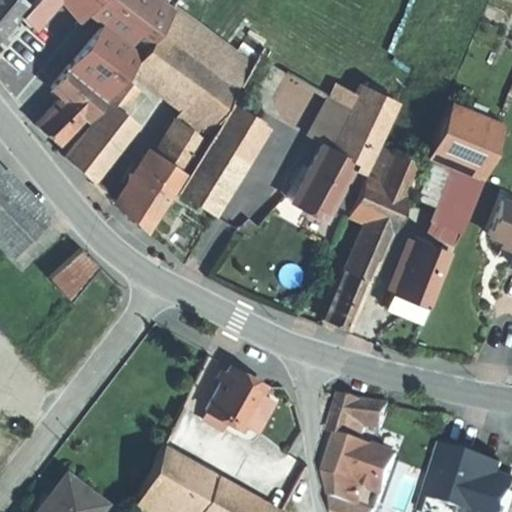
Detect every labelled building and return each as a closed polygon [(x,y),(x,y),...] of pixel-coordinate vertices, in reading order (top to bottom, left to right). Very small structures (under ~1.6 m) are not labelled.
[(14,0),(0,0),(0,36),(19,15),(24,8),(14,0)] [(14,0),(24,8),(31,0),(14,0)] [(31,0),(24,8),(19,15),(31,26),(52,0),(31,0)] [(96,0),(70,0),(72,3),(83,16),(87,13),(96,0)] [(96,0),(87,13),(101,24),(119,0),(96,0)] [(154,0),(119,0),(101,24),(139,53),(158,27),(170,11),(154,0)] [(157,0),(170,9),(176,0),(157,0)] [(99,25),(69,63),(106,95),(120,77),(129,65),(137,55),(99,25)] [(137,55),(129,65),(181,105),(209,126),(235,85),(158,27),(139,53),(137,55)] [(81,74),(68,64),(51,86),(61,95),(81,74)] [(105,95),(81,74),(61,95),(84,115),(87,118),(105,95)] [(107,102),(64,156),(84,175),(129,118),(118,110),(131,94),(135,89),(120,77),(106,95),(103,99),(107,102)] [(355,96),(334,84),(307,136),(321,143),(336,151),(345,135),(337,131),(355,96)] [(397,104),(361,85),(355,96),(337,131),(345,135),(373,150),(397,104)] [(84,115),(61,95),(35,123),(57,143),(72,128),(84,115)] [(181,176),(172,189),(202,208),(258,120),(228,101),(181,176)] [(503,126),(447,102),(435,131),(427,148),(439,154),(456,161),(483,172),(491,155),(503,126)] [(181,105),(150,153),(181,173),(209,126),(181,105)] [(84,115),(72,128),(77,131),(87,118),(84,115)] [(345,135),(336,151),(354,160),(350,167),(361,173),(373,150),(345,135)] [(336,151),(321,143),(306,171),(291,200),(324,217),(333,199),(345,206),(354,187),(343,181),(350,167),(354,160),(336,151)] [(388,150),(377,146),(364,175),(375,180),(388,150)] [(419,163),(388,150),(375,180),(406,193),(419,163)] [(150,153),(147,151),(134,171),(125,186),(113,204),(129,217),(144,230),(181,173),(150,153)] [(456,161),(439,154),(422,193),(439,201),(456,161)] [(483,172),(456,161),(439,201),(466,212),(483,172)] [(129,167),(119,182),(125,186),(134,171),(129,167)] [(0,173),(0,246),(10,257),(46,222),(17,192),(0,173)] [(364,175),(347,212),(365,220),(390,231),(407,194),(406,193),(375,180),(364,175)] [(511,204),(501,200),(487,235),(504,242),(506,237),(509,238),(511,241),(511,256),(509,264),(511,265),(511,204)] [(439,201),(430,221),(448,228),(444,239),(453,243),(466,212),(439,201)] [(390,231),(365,220),(353,248),(378,259),(390,231)] [(430,221),(426,232),(444,239),(448,228),(430,221)] [(506,237),(504,242),(503,246),(508,249),(511,249),(511,241),(509,238),(506,237)] [(447,254),(413,239),(392,290),(427,304),(447,254)] [(378,259),(353,248),(344,269),(368,279),(370,279),(378,259)] [(78,249),(46,280),(68,302),(99,271),(78,249)] [(368,279),(344,269),(333,295),(323,317),(337,323),(347,327),(368,279)] [(427,304),(392,290),(386,304),(402,311),(421,318),(427,304)] [(337,323),(323,317),(320,324),(334,329),(337,323)] [(242,378),(226,369),(202,412),(239,433),(242,428),(260,397),(263,390),(242,378)] [(366,402),(343,395),(332,433),(341,436),(362,443),(368,427),(384,429),(391,405),(366,402)] [(271,404),(260,397),(242,428),(253,435),(271,404)] [(362,443),(341,436),(332,461),(335,462),(367,473),(362,485),(362,507),(376,511),(377,511),(399,456),(362,443)] [(447,442),(423,511),(511,511),(511,484),(502,481),(507,468),(489,461),(488,462),(483,460),(485,455),(471,450),(447,442)] [(194,511),(209,485),(158,455),(131,501),(149,511),(194,511)] [(367,473),(335,462),(334,498),(337,511),(376,511),(362,507),(362,485),(367,473)] [(42,496),(29,511),(88,511),(100,497),(63,468),(42,496)] [(255,511),(209,485),(194,511),(255,511)]
